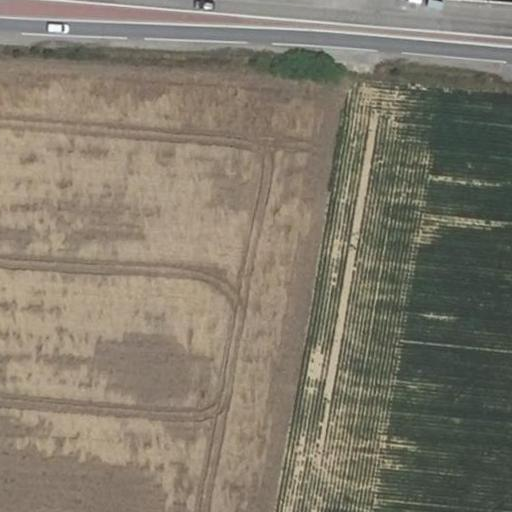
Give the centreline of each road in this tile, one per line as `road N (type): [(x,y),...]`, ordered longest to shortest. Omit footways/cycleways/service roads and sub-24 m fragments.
road 1 (secondary): [(0,23),(511,54)]
road 2 (secondary): [(511,25),(160,0)]
